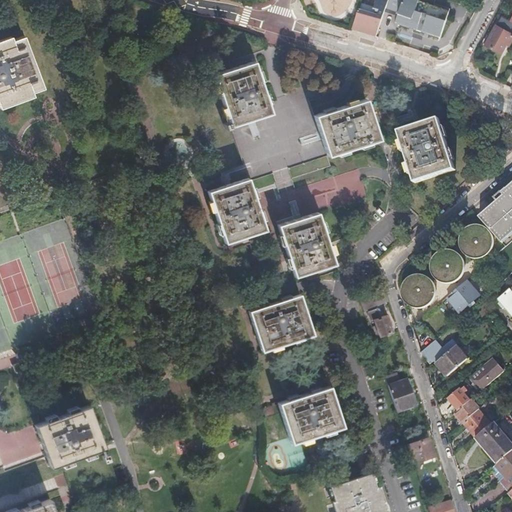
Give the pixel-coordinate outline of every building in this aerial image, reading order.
[(384,0),(382,9),(395,13),(391,25),(411,32),(410,34),(420,37),(420,35),(437,41),(446,15),(415,5),(417,0),(384,0)] [(382,9),(360,2),(358,7),(381,14),(382,9)] [(381,14),(358,7),(352,26),(375,32),(381,14)] [(509,18),(502,13),(496,24),(511,33),(511,19),(510,19),(509,18)] [(503,53),(511,36),(511,33),(496,24),(490,35),(487,34),(483,41),(503,53)] [(22,34),(0,42),(0,100),(41,86),(22,34)] [(234,68),(214,74),(230,125),(269,113),(253,62),(234,68)] [(364,100),(313,116),(325,153),(376,138),(364,100)] [(455,170),(439,119),(399,131),(415,182),(455,170)] [(245,178),(206,190),(222,241),(262,228),(245,178)] [(498,201),(481,217),(498,238),(511,226),(511,181),(501,191),(505,195),(498,201)] [(495,197),(498,201),(505,195),(501,191),(495,197)] [(314,209),(275,222),(292,273),(331,260),(314,209)] [(511,228),(499,239),(502,243),(511,233),(511,228)] [(429,254),(437,284),(467,276),(459,246),(429,254)] [(480,268),(475,272),(492,291),(496,287),(480,268)] [(404,307),(435,305),(433,273),(402,275),(404,307)] [(466,282),(446,300),(459,314),(479,297),(466,282)] [(511,289),(499,300),(511,314),(511,289)] [(386,300),(383,291),(374,294),(377,304),(386,300)] [(297,292),(246,308),(259,349),(310,332),(297,292)] [(377,304),(374,294),(358,300),(361,309),(377,304)] [(378,310),(370,313),(378,336),(391,332),(385,315),(381,317),(378,310)] [(459,319),(452,326),(456,331),(464,325),(459,319)] [(445,352),(435,340),(421,352),(431,364),(445,352)] [(456,347),(435,364),(441,370),(447,377),(448,376),(460,366),(467,360),(456,347)] [(472,379),(481,390),(501,374),(491,363),(472,379)] [(460,366),(448,376),(454,383),(466,373),(460,366)] [(438,373),(444,380),(447,377),(441,370),(438,373)] [(386,384),(395,410),(414,404),(405,378),(386,384)] [(327,384),(276,400),(289,440),(340,424),(327,384)] [(459,390),(447,400),(456,411),(468,401),(459,390)] [(478,409),(470,400),(468,401),(456,411),(455,413),(463,422),(478,409)] [(66,412),(55,416),(45,420),(33,425),(48,467),(59,463),(70,459),(81,455),(91,451),(102,447),(87,404),(76,408),(66,412)] [(65,408),(66,412),(76,408),(75,404),(65,408)] [(480,408),(478,409),(463,422),(476,437),(492,423),(480,408)] [(45,420),(55,416),(53,412),(43,416),(45,420)] [(492,423),(476,437),(484,446),(487,444),(500,459),(511,449),(511,441),(494,421),(492,423)] [(269,433),(277,431),(275,423),(267,425),(269,433)] [(408,449),(414,467),(434,461),(430,450),(433,449),(430,442),(408,449)] [(484,446),(497,461),(500,459),(487,444),(484,446)] [(497,461),(491,466),(511,489),(511,488),(511,449),(500,459),(497,461)] [(374,506),(375,511),(382,511),(384,511),(381,503),(380,501),(382,500),(378,486),(374,487),(372,481),(369,472),(364,473),(374,506)] [(375,511),(374,506),(364,473),(330,485),(334,496),(335,500),(332,500),(335,511),(375,511)] [(78,496),(68,500),(70,505),(80,502),(78,496)] [(29,507),(17,511),(13,511),(54,511),(49,499),(38,503),(29,507)] [(452,511),(449,502),(428,509),(429,511),(452,511)]
